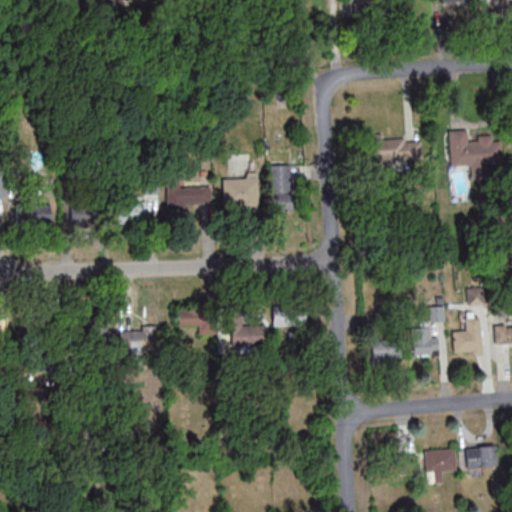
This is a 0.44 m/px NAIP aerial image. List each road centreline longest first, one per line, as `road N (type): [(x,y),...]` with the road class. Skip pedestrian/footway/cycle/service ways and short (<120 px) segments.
road 1 (residential): [(347,511),(326,83)]
road 2 (residential): [(331,259),(0,271)]
road 3 (residential): [(511,61),(339,73),(326,83)]
road 4 (residential): [(511,396),(344,412)]
